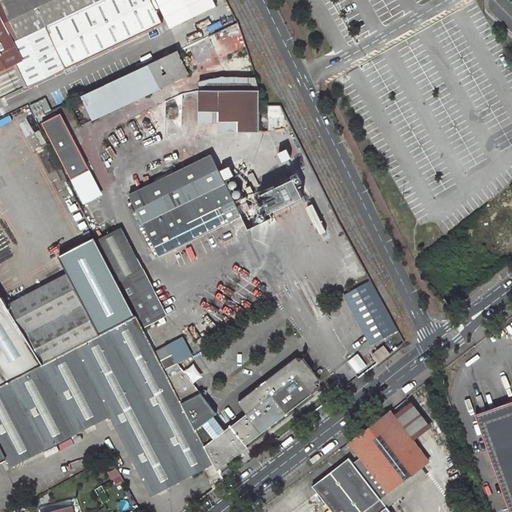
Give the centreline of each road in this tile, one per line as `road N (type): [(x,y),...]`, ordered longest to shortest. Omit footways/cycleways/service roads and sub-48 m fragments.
road 1 (unclassified): [(435,348),(262,0)]
road 2 (tertiary): [(221,511),(435,348)]
road 3 (unknown): [(368,398),(313,288),(275,240),(246,241),(200,266)]
road 4 (unknown): [(511,344),(472,367),(457,387),(497,511)]
road 5 (unknown): [(452,511),(443,454),(393,380)]
